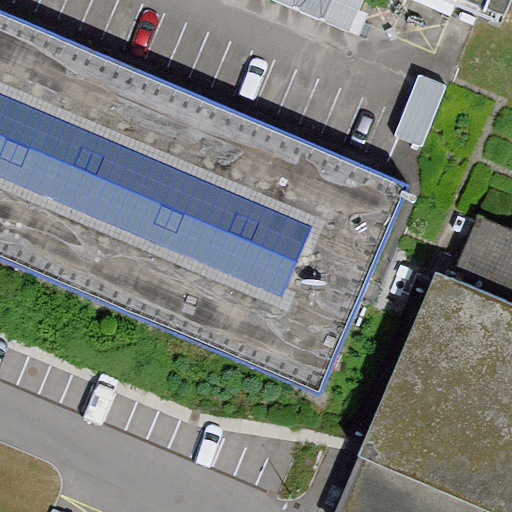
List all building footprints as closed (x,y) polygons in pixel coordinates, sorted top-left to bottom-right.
[(511,4),(511,0),(467,0),(507,16),(511,4)] [(367,291),(411,186),(0,10),(0,258),(323,394),(367,291)] [(470,244),(454,278),(511,301),(511,230),(482,218),(470,244)] [(511,511),(511,301),(454,278),(438,274),(361,454),(363,456),(492,511),(511,511)] [(492,511),(363,456),(339,511),(492,511)]
